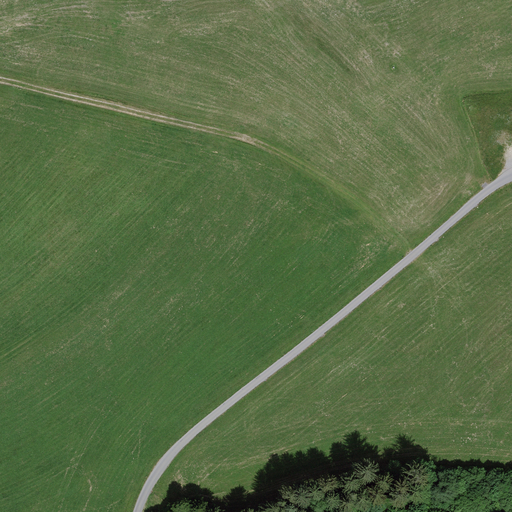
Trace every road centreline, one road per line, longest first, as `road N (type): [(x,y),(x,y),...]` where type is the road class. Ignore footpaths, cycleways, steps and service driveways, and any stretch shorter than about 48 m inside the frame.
road 1 (unclassified): [(138,511),(161,467),(207,421),(511,176)]
road 2 (track): [(0,80),(269,147),(376,215),(410,258)]
